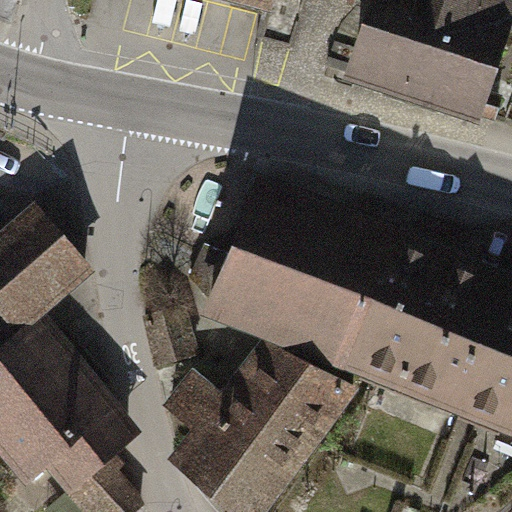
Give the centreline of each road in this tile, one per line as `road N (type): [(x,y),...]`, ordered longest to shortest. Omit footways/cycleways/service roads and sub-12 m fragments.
road 1 (residential): [(127,103),(118,208),(122,302),(171,511)]
road 2 (primary): [(511,177),(127,103)]
